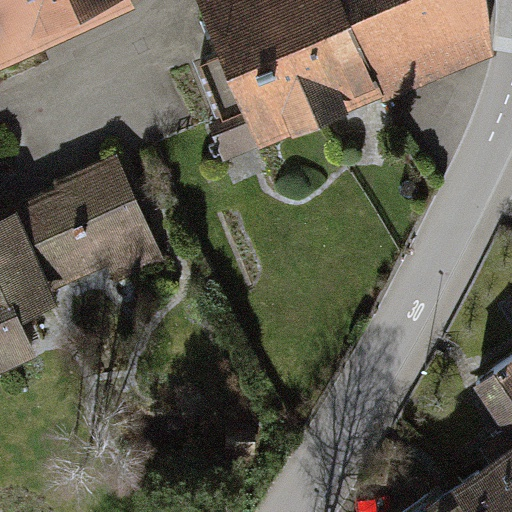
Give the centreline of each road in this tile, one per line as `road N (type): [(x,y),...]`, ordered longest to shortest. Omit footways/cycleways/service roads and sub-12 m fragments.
road 1 (residential): [(511,119),(500,156),(295,511)]
road 2 (unknown): [(143,0),(83,81),(19,113)]
